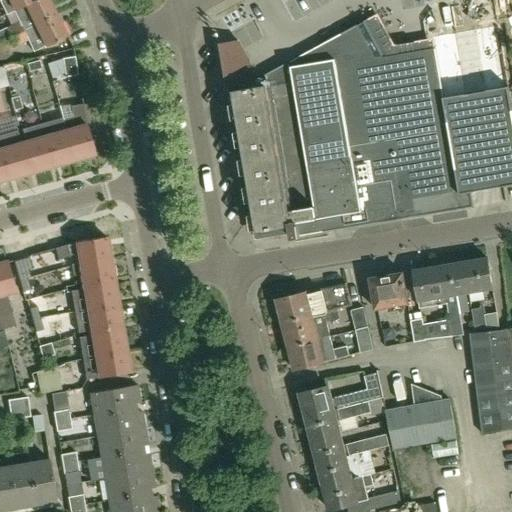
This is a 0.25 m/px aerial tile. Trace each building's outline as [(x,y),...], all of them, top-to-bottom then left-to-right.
[(56,15),(48,0),(35,0),(14,11),(14,12),(19,21),(0,30),(0,42),(10,37),(10,38),(56,15)] [(35,0),(0,0),(0,2),(6,15),(14,12),(14,11),(35,0)] [(66,35),(56,15),(10,38),(15,47),(28,41),(33,52),(66,35)] [(235,91),(236,92),(258,230),(253,231),(254,239),(290,233),(291,239),(301,237),(301,240),(308,239),(307,234),(323,231),(323,233),(463,209),(460,194),(475,192),(475,191),(502,186),(502,187),(511,185),(511,109),(508,87),(486,90),(486,91),(466,95),(466,94),(444,98),(444,96),(436,49),(436,48),(383,57),(372,19),(368,21),(368,19),(341,34),(290,61),(265,75),(267,86),(253,88),(235,91)] [(78,74),(75,56),(62,58),(65,76),(78,74)] [(62,58),(47,63),(53,80),(65,76),(62,58)] [(27,64),(29,72),(41,69),(39,61),(27,64)] [(22,109),(19,97),(11,99),(14,111),(22,109)] [(74,160),(94,154),(86,125),(83,104),(70,106),(72,116),(62,119),(74,160)] [(54,165),(74,160),(62,119),(62,118),(42,124),(54,165)] [(33,171),(54,165),(42,124),(21,130),(33,171)] [(0,152),(8,179),(28,173),(16,131),(0,135),(0,152)] [(110,258),(106,236),(77,241),(55,248),(58,259),(79,253),(81,263),(110,258)] [(13,261),(19,281),(33,277),(34,277),(28,256),(13,261)] [(114,278),(110,258),(81,263),(72,265),(74,276),(83,275),(84,283),(114,278)] [(491,289),(486,259),(462,263),(467,294),(491,289)] [(15,290),(7,261),(0,263),(0,316),(3,328),(14,325),(5,293),(15,290)] [(467,294),(462,263),(438,267),(444,298),(445,298),(446,304),(449,320),(448,320),(451,337),(464,335),(458,295),(467,294)] [(444,298),(438,267),(412,272),(419,309),(446,304),(445,298),(444,298)] [(388,313),(389,312),(404,310),(403,306),(407,305),(402,274),(369,280),(374,311),(387,308),(388,313)] [(24,302),(38,298),(33,277),(19,281),(24,302)] [(118,304),(114,283),(85,288),(85,289),(71,292),(74,311),(118,304)] [(282,323),(337,309),(351,306),(345,284),(306,293),(276,300),(282,323)] [(30,322),(43,318),(38,298),(24,302),(30,322)] [(122,324),(118,304),(74,311),(78,333),(92,330),(122,324)] [(355,329),(368,326),(364,307),(351,310),(355,329)] [(317,339),(314,325),(340,319),(337,309),(282,323),(288,346),(317,339)] [(498,328),(496,314),(484,316),(487,330),(498,328)] [(37,347),(51,343),(60,341),(59,335),(54,336),(50,316),(43,318),(30,322),(37,347)] [(425,339),(451,337),(448,320),(422,325),(421,320),(409,322),(413,342),(425,340),(425,339)] [(368,326),(355,329),(360,353),(374,350),(368,326)] [(396,338),(394,330),(390,328),(382,329),(384,341),(396,338)] [(126,350),(123,329),(93,334),(93,335),(79,338),(82,358),(126,350)] [(0,331),(0,349),(8,347),(4,331),(0,331)] [(511,358),(508,331),(469,336),(482,433),(511,428),(511,358)] [(321,353),(317,339),(288,346),(294,370),(350,355),(347,346),(321,353)] [(51,343),(37,347),(41,360),(54,356),(51,343)] [(130,371),(126,350),(82,358),(86,379),(130,371)] [(61,390),(57,366),(35,372),(40,394),(61,390)] [(365,377),(368,389),(330,399),(326,386),(300,393),(306,416),(338,408),(338,409),(367,401),(384,397),(378,374),(365,377)] [(441,396),(412,385),(415,407),(385,412),(393,451),(457,439),(449,400),(442,401),(441,396)] [(135,408),(134,403),(140,402),(137,386),(89,394),(93,415),(135,408)] [(19,408),(28,407),(27,398),(17,399),(19,408)] [(9,409),(19,408),(17,399),(8,400),(9,409)] [(339,433),(336,421),(370,413),(367,401),(338,409),(338,408),(306,416),(312,440),(339,433)] [(28,407),(19,408),(20,418),(30,416),(28,407)] [(19,408),(9,409),(10,419),(20,418),(19,408)] [(144,428),(141,412),(136,412),(135,408),(93,415),(97,436),(144,428)] [(55,422),(69,419),(68,410),(53,412),(55,422)] [(71,429),(69,419),(55,422),(56,431),(71,429)] [(142,446),(147,445),(144,428),(97,436),(100,458),(143,450),(142,446)] [(318,463),(370,450),(370,451),(389,446),(387,435),(342,446),(339,433),(312,440),(318,463)] [(436,460),(459,456),(457,443),(434,447),(436,460)] [(152,471),(149,454),(143,455),(143,450),(100,458),(104,479),(152,471)] [(324,487),(363,477),(360,464),(372,460),(370,451),(370,450),(318,463),(324,487)] [(62,465),(77,462),(75,453),(61,455),(62,465)] [(56,501),(49,460),(28,463),(35,505),(56,501)] [(78,472),(77,462),(62,465),(64,474),(78,472)] [(35,505),(28,463),(8,466),(16,508),(35,505)] [(0,511),(16,508),(8,466),(0,467),(0,511)] [(150,493),(149,489),(155,488),(152,471),(104,479),(108,501),(150,493)] [(363,477),(324,487),(330,511),(348,506),(368,501),(369,500),(369,498),(366,487),(373,486),(371,475),(363,477)] [(369,500),(368,501),(371,510),(401,503),(398,491),(369,498),(369,500)] [(158,511),(156,497),(151,498),(150,493),(108,501),(110,511),(158,511)] [(69,504),(69,507),(84,505),(83,495),(68,497),(69,504)]
